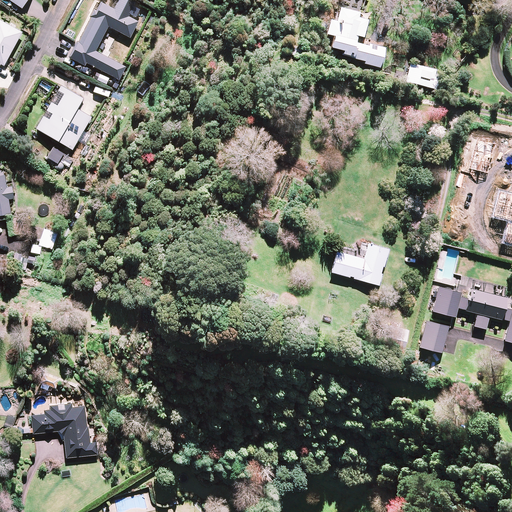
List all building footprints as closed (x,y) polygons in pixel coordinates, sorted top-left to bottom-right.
[(7,0),(21,9),(27,0),(7,0)] [(359,13),(340,8),(336,22),(330,20),(326,34),(333,36),(329,48),(342,52),(341,55),(364,61),(363,64),(379,68),(384,49),(368,44),(368,46),(355,43),(357,36),(363,38),(367,20),(358,18),(359,13)] [(0,64),(4,66),(21,33),(15,30),(16,27),(11,24),(10,27),(0,21),(0,64)] [(439,71),(409,64),(405,82),(434,89),(439,71)] [(82,99),(60,87),(35,129),(72,150),(91,118),(76,109),(82,99)] [(72,160),(64,157),(61,164),(70,167),(72,160)] [(6,188),(2,165),(0,165),(0,220),(11,219),(8,200),(13,199),(11,187),(6,188)] [(24,216),(11,217),(12,235),(24,234),(24,216)] [(57,234),(43,229),(38,245),(52,250),(57,234)] [(387,250),(361,243),(358,252),(337,246),(330,273),(378,286),(387,250)] [(39,254),(41,246),(32,245),(31,253),(39,254)] [(13,262),(19,263),(18,270),(25,272),(27,264),(34,265),(35,257),(21,254),(14,253),(13,262)] [(508,322),(503,341),(511,343),(511,304),(511,310),(502,308),(505,298),(471,290),(469,298),(459,296),(459,293),(437,287),(431,312),(453,317),(456,309),(476,313),(472,326),(484,329),(487,317),(508,322)] [(447,327),(424,321),(418,347),(440,353),(447,327)] [(407,331),(393,327),(389,344),(403,347),(407,331)] [(419,354),(408,350),(403,365),(414,368),(419,354)] [(46,375),(40,387),(47,390),(49,385),(55,388),(58,380),(46,375)] [(72,407),(71,403),(50,406),(50,409),(43,410),(44,413),(31,415),(33,433),(56,431),(64,438),(66,457),(97,453),(96,442),(89,443),(84,405),(72,407)] [(15,417),(6,415),(4,424),(12,426),(15,417)]
